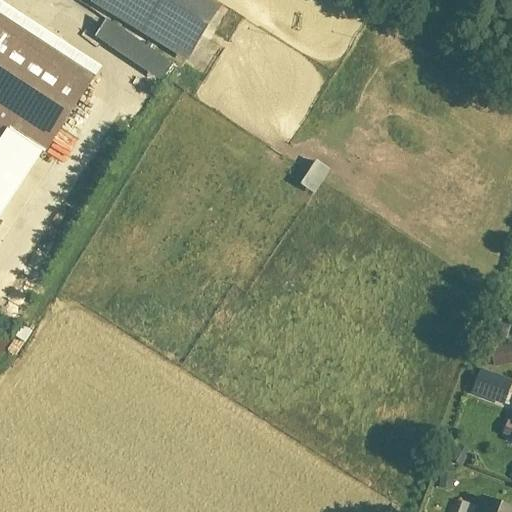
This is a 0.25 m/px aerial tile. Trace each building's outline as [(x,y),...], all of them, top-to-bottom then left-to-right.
[(108,66),(4,0),(0,0),(0,124),(11,132),(49,156),(108,66)] [(227,7),(215,0),(98,0),(97,3),(195,61),(227,7)] [(93,39),(159,83),(170,67),(104,22),(93,39)] [(49,156),(11,132),(0,148),(0,218),(6,223),(49,156)] [(315,196),(330,171),(314,162),(299,186),(315,196)] [(511,381),(479,370),(471,395),(505,407),(511,385),(511,381)] [(511,511),(511,508),(487,500),(483,511),(511,511)]
